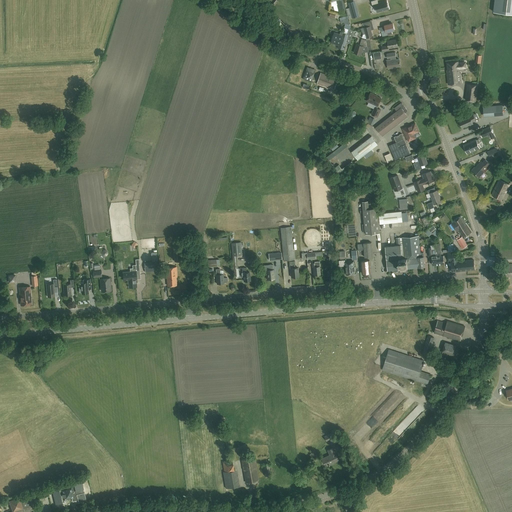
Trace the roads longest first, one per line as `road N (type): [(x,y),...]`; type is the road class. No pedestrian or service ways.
road 1 (tertiary): [(277,509),(365,480),(405,452),(478,351),(484,306)]
road 2 (unclassified): [(427,91),(405,92),(303,51),(218,0)]
road 3 (tertiary): [(483,291),(481,238),(427,91)]
road 4 (unclassified): [(188,301),(377,283)]
road 5 (secondary): [(0,336),(189,319)]
road 6 (unclassified): [(0,318),(188,301)]
road 7 (secondary): [(189,319),(377,302)]
road 8 (tertiary): [(115,511),(277,509)]
